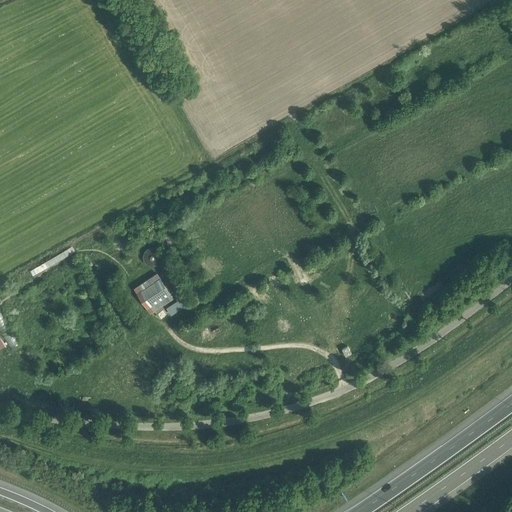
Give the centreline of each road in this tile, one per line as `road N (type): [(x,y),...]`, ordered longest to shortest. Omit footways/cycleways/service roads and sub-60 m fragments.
road 1 (motorway): [(511,402),(359,511)]
road 2 (motorway): [(409,511),(511,437)]
